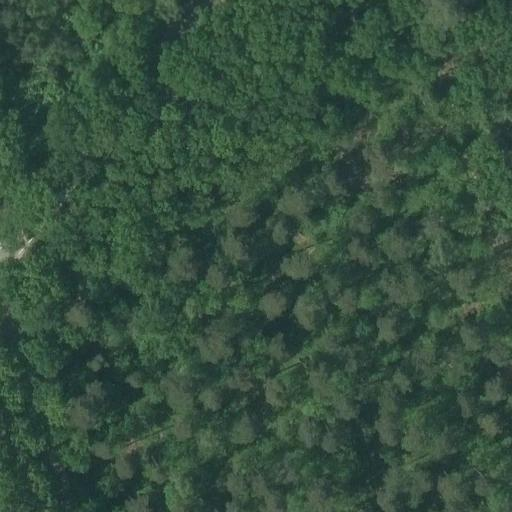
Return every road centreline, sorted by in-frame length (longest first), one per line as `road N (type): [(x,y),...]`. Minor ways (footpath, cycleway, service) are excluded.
road 1 (tertiary): [(0,262),(200,0)]
road 2 (track): [(77,511),(0,269)]
